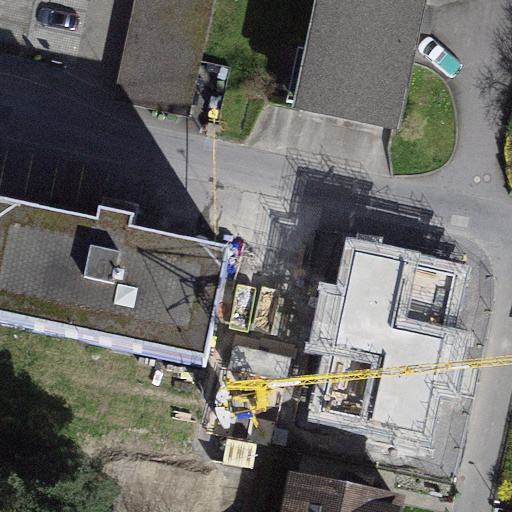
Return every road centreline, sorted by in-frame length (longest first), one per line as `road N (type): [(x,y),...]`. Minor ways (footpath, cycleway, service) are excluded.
road 1 (residential): [(0,104),(136,146),(511,225)]
road 2 (residential): [(511,314),(471,511)]
